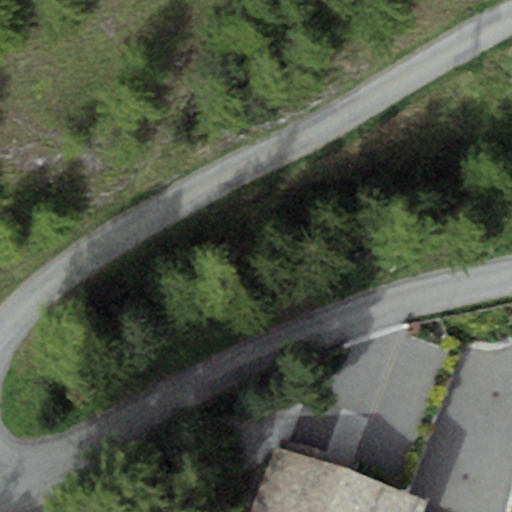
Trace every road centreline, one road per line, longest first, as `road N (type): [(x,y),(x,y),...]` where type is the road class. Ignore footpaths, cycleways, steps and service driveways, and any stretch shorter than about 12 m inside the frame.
road 1 (residential): [(511,19),(303,140),(147,218),(45,294),(0,344)]
road 2 (residential): [(0,497),(77,475),(241,353),(317,322),(511,272)]
